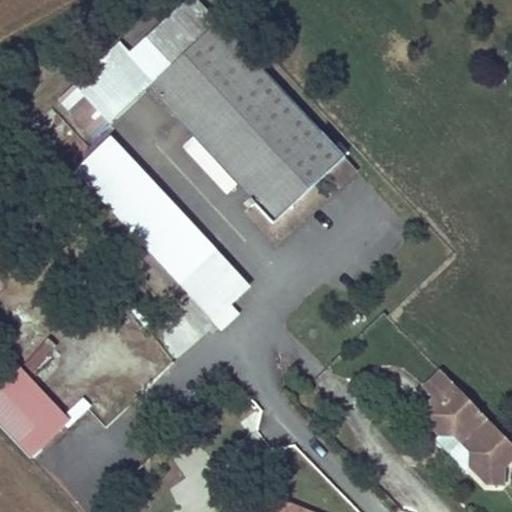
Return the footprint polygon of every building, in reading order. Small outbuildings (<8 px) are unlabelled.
[(146,83),(217,18),(200,0),(180,0),(128,48),(118,37),(70,82),(106,120),(146,83)] [(146,83),(250,199),(241,207),(269,239),(319,194),(307,180),(321,168),(333,181),(350,166),(217,18),(146,83)] [(251,292),(110,135),(74,168),(216,324),(251,292)] [(0,375),(0,427),(30,461),(70,425),(14,363),(0,375)] [(511,479),(511,446),(441,373),(421,390),(433,399),(417,415),(486,485),(506,485),(511,479)] [(305,511),(282,502),(257,511),(305,511)]
